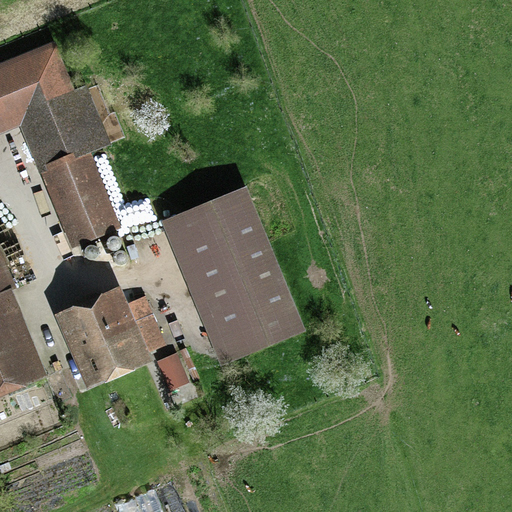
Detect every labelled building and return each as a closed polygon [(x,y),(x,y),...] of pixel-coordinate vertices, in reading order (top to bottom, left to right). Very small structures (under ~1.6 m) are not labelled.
[(50,49),(0,69),(0,120),(29,109),(68,93),(50,49)] [(68,93),(29,109),(52,166),(40,171),(71,246),(113,228),(83,155),(103,147),(78,89),(68,93)] [(239,194),(172,221),(227,356),(294,329),(239,194)] [(0,260),(0,381),(32,369),(0,290),(10,286),(0,260)] [(112,282),(60,303),(90,377),(157,350),(138,304),(124,310),(112,282)]
